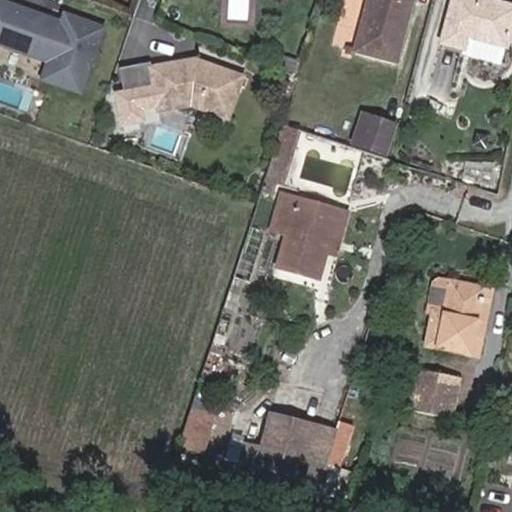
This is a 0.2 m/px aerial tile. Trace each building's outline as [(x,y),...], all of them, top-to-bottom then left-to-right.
[(370,0),(357,52),(394,62),(410,0),(370,0)] [(466,37),(506,48),(511,25),(511,7),(482,0),(454,0),(443,43),(463,49),(466,37)] [(52,19),(0,1),(0,44),(50,62),(44,78),(62,85),(65,75),(84,82),(91,60),(98,57),(95,50),(102,28),(66,16),(63,23),(61,28),(50,24),(52,19)] [(63,23),(52,19),(50,24),(61,28),(63,23)] [(194,59),(150,68),(159,110),(191,103),(227,116),(241,76),(194,59)] [(65,75),(62,85),(80,91),(84,82),(65,75)] [(395,120),(375,113),(364,142),(384,150),(395,120)] [(299,128),(282,122),(260,189),(276,195),(299,128)] [(493,185),(493,167),(460,166),(459,185),(493,185)] [(271,278),(315,292),(338,219),(318,214),(321,206),(283,195),(272,232),(284,235),(271,278)] [(340,212),(338,212),(321,206),(318,214),(338,219),(340,212)] [(250,283),(264,234),(247,229),(233,278),(250,283)] [(424,313),(427,314),(435,315),(429,346),(468,354),(482,290),(450,283),(438,280),(434,283),(430,286),(424,313)] [(482,290),(468,354),(478,356),(491,292),(482,290)] [(433,376),(429,394),(453,398),(457,381),(433,376)] [(425,415),(449,420),(453,398),(429,394),(425,415)] [(204,452),(215,406),(189,400),(179,447),(204,452)] [(252,467),(294,478),(299,460),(309,425),(267,414),(258,448),(252,467)] [(294,478),(313,483),(331,431),(309,425),(299,460),(294,478)] [(392,454),(408,459),(415,434),(399,429),(392,454)] [(511,448),(503,447),(495,491),(511,494),(511,448)] [(511,494),(495,491),(494,497),(511,499),(511,494)]
